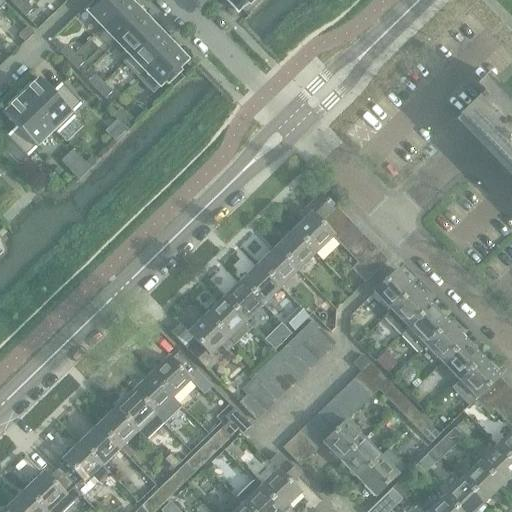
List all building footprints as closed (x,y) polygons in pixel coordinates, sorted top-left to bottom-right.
[(21,0),(8,0),(9,0),(17,9),(24,2),(21,0)] [(102,29),(129,3),(126,0),(101,0),(87,13),(102,29)] [(225,0),(238,13),(247,4),(249,6),(255,0),(225,0)] [(32,11),(24,2),(17,9),(25,18),(32,11)] [(116,44),(143,17),(129,3),(102,29),(116,44)] [(131,58),(158,32),(143,17),(116,44),(130,57),(131,58)] [(25,43),(34,35),(27,28),(18,36),(25,43)] [(145,73),(172,47),(158,32),(131,58),(130,57),(123,64),(124,65),(138,80),(139,80),(145,74),(145,73)] [(75,55),(67,46),(60,53),(68,62),(75,55)] [(145,74),(139,80),(153,95),(160,88),(165,83),(167,85),(179,73),(177,71),(187,62),(172,47),(145,73),(145,74)] [(84,63),(75,55),(68,62),(76,70),(84,63)] [(104,84),(95,76),(88,82),(97,91),(104,84)] [(82,105),(62,84),(61,85),(61,86),(53,94),(39,80),(38,81),(32,87),(30,86),(20,96),(54,132),(53,132),(57,136),(57,135),(58,135),(57,135),(74,118),(75,118),(76,118),(72,114),(81,106),(82,105)] [(112,93),(104,84),(97,91),(105,100),(112,93)] [(511,103),(499,90),(467,122),(511,168),(511,103)] [(54,132),(20,96),(9,106),(11,108),(4,114),(3,115),(17,129),(8,137),(7,138),(27,158),(28,157),(27,157),(36,149),(37,148),(53,132),(54,132)] [(121,125),(128,118),(120,110),(113,117),(121,125)] [(63,161),(80,177),(91,166),(74,149),(63,161)] [(333,238),(326,230),(317,221),(332,206),(321,195),(305,210),(310,215),(293,232),(315,255),(333,238)] [(326,230),(342,215),(336,209),(335,209),(332,206),(317,221),(326,230)] [(335,240),(351,224),(342,215),(326,230),(333,238),(335,240)] [(344,249),(360,234),(351,224),(335,240),(344,249)] [(315,255),(293,232),(275,249),(298,272),(315,255)] [(353,258),(369,243),(360,234),(344,249),(353,258)] [(362,268),(378,252),(369,243),(353,258),(358,264),(362,268)] [(298,272),(275,249),(257,266),(280,289),(298,272)] [(371,277),(386,262),(387,262),(378,252),(362,268),(371,277)] [(371,277),(362,268),(358,264),(351,270),(364,283),(371,277)] [(280,289),(257,266),(240,283),(262,306),(280,289)] [(390,312),(414,290),(396,272),(373,295),(390,312)] [(262,306),(240,283),(222,300),(245,324),(262,306)] [(400,337),(431,307),(414,290),(390,312),(383,319),(400,337)] [(251,330),(245,324),(222,300),(204,317),(233,347),(251,330)] [(417,355),(424,348),(448,325),(431,307),(400,337),(417,355)] [(233,347),(204,317),(187,335),(192,340),(184,348),(207,372),(217,363),(211,357),(221,347),(227,353),(233,347)] [(305,340),(308,337),(317,329),(312,323),(300,335),(305,340)] [(442,366),(465,343),(448,325),(424,348),(442,366)] [(334,346),(317,329),(308,337),(325,354),(334,346)] [(300,335),(288,346),(294,351),(300,346),(305,340),(300,335)] [(308,337),(305,340),(300,346),(317,363),(325,354),(308,337)] [(459,383),(482,361),(465,343),(442,366),(459,383)] [(282,363),(282,362),(291,354),(294,351),(288,346),(277,357),(282,363)] [(300,346),(294,351),(291,354),(308,371),(317,363),(300,346)] [(187,379),(195,372),(178,354),(170,362),(167,359),(149,376),(172,400),(190,382),(187,379)] [(308,371),(291,354),(282,362),(299,380),(308,371)] [(270,374),(274,371),(282,363),(277,357),(265,369),(270,374)] [(361,375),(370,366),(361,357),(352,366),(360,374),(361,375)] [(480,397),(498,379),(499,378),(482,361),(459,383),(453,389),(470,407),(475,402),(476,401),(480,397)] [(282,362),(282,363),(274,371),(291,388),(299,380),(282,362)] [(370,384),(379,375),(370,366),(361,375),(370,384)] [(265,379),(270,374),(265,369),(253,380),(258,386),(265,379)] [(274,371),(270,374),(265,379),(282,397),(291,388),(274,371)] [(368,400),(377,391),(370,384),(361,375),(360,374),(352,383),(368,400)] [(387,384),(379,375),(370,384),(377,391),(378,392),(387,384)] [(181,409),(172,400),(149,376),(132,393),(154,417),(163,426),(181,409)] [(265,379),(258,386),(256,387),(273,405),(282,397),(265,379)] [(489,406),(507,388),(498,379),(480,397),(489,406)] [(246,397),(247,396),(256,387),(258,386),(253,380),(241,392),(246,397)] [(360,408),(368,400),(352,383),(343,391),(360,408)] [(396,392),(387,384),(378,392),(387,401),(396,392)] [(273,405),(256,387),(247,396),(264,414),(273,405)] [(497,414),(511,399),(511,392),(507,388),(489,406),(493,410),(497,414)] [(351,417),(360,408),(343,391),(334,399),(351,417)] [(404,401),(396,392),(387,401),(395,410),(404,401)] [(154,417),(132,393),(114,410),(137,434),(154,417)] [(264,414),(247,396),(246,397),(247,397),(239,405),(256,422),(264,414)] [(493,410),(489,406),(480,397),(476,401),(475,402),(488,415),(493,410)] [(344,423),(351,417),(334,399),(326,408),(342,425),(344,423)] [(506,423),(511,416),(511,399),(497,414),(506,423)] [(413,410),(404,401),(395,410),(404,419),(413,410)] [(334,434),(342,425),(326,408),(317,416),(334,434)] [(137,434),(114,410),(96,427),(119,451),(137,434)] [(422,419),(413,410),(404,419),(413,428),(422,419)] [(250,428),(233,411),(225,419),(229,423),(237,432),(241,436),(250,428)] [(325,442),(334,434),(317,416),(308,425),(325,442)] [(421,436),(430,428),(422,419),(413,428),(421,436)] [(237,432),(229,423),(220,431),(228,440),(237,432)] [(339,464),(362,441),(344,423),(342,425),(334,434),(325,442),(321,446),(339,464)] [(317,450),(321,446),(325,442),(308,425),(300,433),(317,450)] [(119,451),(96,427),(79,445),(101,468),(119,451)] [(439,437),(430,428),(421,436),(430,445),(439,437)] [(228,440),(220,431),(211,440),(220,449),(228,440)] [(452,449),(461,440),(453,432),(444,440),(452,449)] [(511,432),(496,448),(511,465),(511,432)] [(308,459),(317,450),(300,433),(291,441),(308,459)] [(220,449),(211,440),(202,448),(211,457),(220,449)] [(443,457),(452,449),(444,440),(435,449),(443,457)] [(299,467),(308,459),(291,441),(283,450),(299,467)] [(356,482),(379,459),(362,441),(339,464),(356,482)] [(83,491),(88,497),(109,476),(101,468),(79,445),(61,461),(64,465),(56,472),(78,495),(83,491)] [(211,457),(202,448),(193,457),(202,466),(211,457)] [(511,477),(511,465),(496,448),(478,466),(500,489),(511,477)] [(434,466),(443,457),(435,449),(426,457),(434,466)] [(282,511),(300,496),(290,486),(297,478),(276,456),(268,463),(277,472),(259,489),(281,511),(282,511)] [(202,466),(193,457),(185,465),(193,474),(202,466)] [(373,500),(397,477),(379,459),(356,482),(373,500)] [(193,474),(185,465),(176,474),(184,483),(193,474)] [(500,489),(478,466),(460,483),(483,506),(500,489)] [(44,511),(63,511),(79,496),(78,495),(56,472),(48,480),(42,474),(24,491),(44,511)] [(184,483),(176,474),(167,482),(176,491),(184,483)] [(176,491),(167,482),(158,491),(167,500),(176,491)] [(281,511),(259,489),(253,483),(236,500),(247,511),(281,511)] [(407,491),(399,483),(395,487),(403,495),(407,491)] [(444,499),(442,500),(454,511),(476,511),(483,506),(460,483),(450,492),(444,499)] [(389,508),(403,495),(395,487),(381,500),(389,508)] [(44,511),(24,491),(7,509),(10,511),(44,511)] [(167,500),(158,491),(149,499),(158,508),(167,500)] [(154,511),(158,508),(149,499),(140,508),(144,511),(154,511)] [(247,511),(236,500),(235,499),(221,511),(247,511)] [(454,511),(442,500),(429,511),(454,511)]
